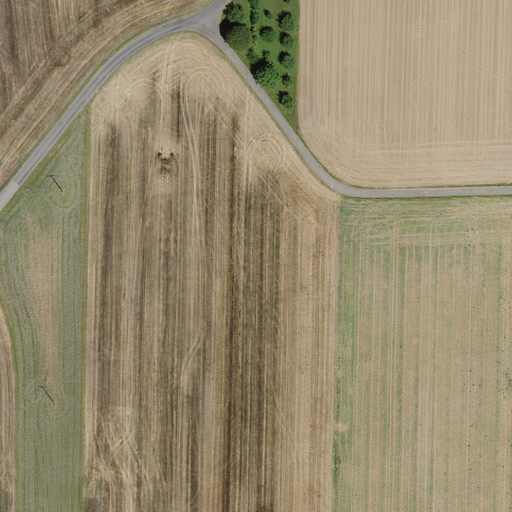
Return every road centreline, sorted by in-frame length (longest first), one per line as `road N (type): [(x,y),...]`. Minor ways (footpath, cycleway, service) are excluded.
road 1 (track): [(207,16),(336,190),(511,186)]
road 2 (unclassified): [(0,199),(120,53),(166,24),(207,16),(222,0)]
